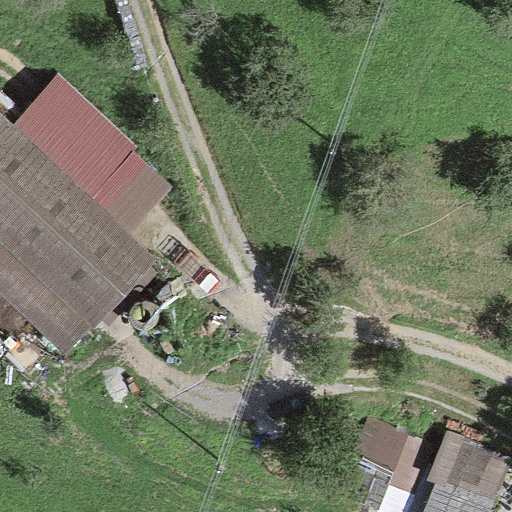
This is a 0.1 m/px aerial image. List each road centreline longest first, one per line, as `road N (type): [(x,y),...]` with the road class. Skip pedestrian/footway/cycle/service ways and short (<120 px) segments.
road 1 (track): [(268,318),(138,0)]
road 2 (track): [(125,345),(163,382),(216,413),(271,413),(294,397),(294,372),(268,318)]
road 3 (track): [(511,377),(421,342),(268,318)]
road 4 (track): [(511,442),(454,409),(386,393),(294,397)]
road 5 (track): [(268,318),(196,283),(120,204)]
